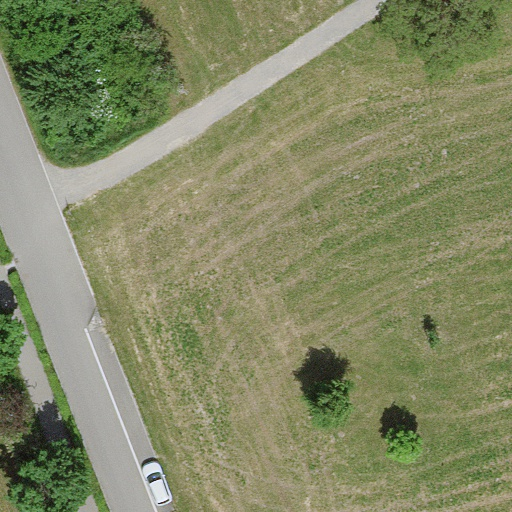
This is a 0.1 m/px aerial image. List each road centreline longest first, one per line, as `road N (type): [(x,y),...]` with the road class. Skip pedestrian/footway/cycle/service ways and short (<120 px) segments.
road 1 (unknown): [(41,255),(511,171)]
road 2 (residential): [(143,511),(0,147)]
